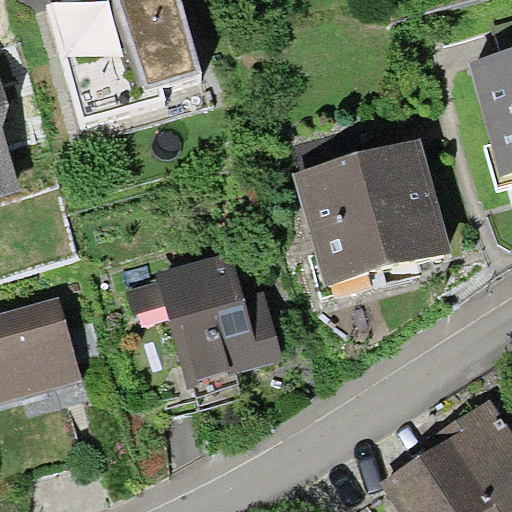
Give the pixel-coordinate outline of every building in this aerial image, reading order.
[(205,80),(179,0),(103,0),(51,16),(86,130),(169,105),(165,92),(205,80)] [(511,173),(511,54),(467,66),(496,177),(511,173)] [(0,199),(23,193),(2,123),(9,102),(0,72),(0,199)] [(450,252),(422,141),(295,173),(323,284),(450,252)] [(243,296),(232,256),(163,274),(191,384),(195,381),(203,410),(241,400),(235,376),(286,363),(266,290),(243,296)] [(0,405),(83,383),(59,296),(0,312),(0,405)] [(511,511),(511,417),(501,399),(378,468),(402,511),(511,511)]
